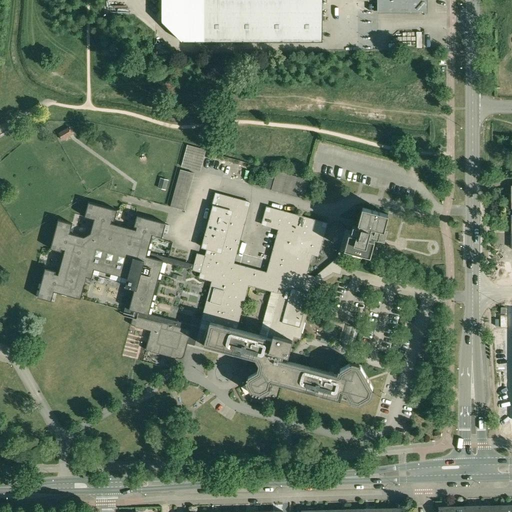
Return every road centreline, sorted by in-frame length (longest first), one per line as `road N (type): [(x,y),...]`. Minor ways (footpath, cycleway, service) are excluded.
road 1 (unclassified): [(473,293),(472,0)]
road 2 (tertiary): [(291,479),(422,479)]
road 3 (tertiary): [(421,465),(291,479)]
